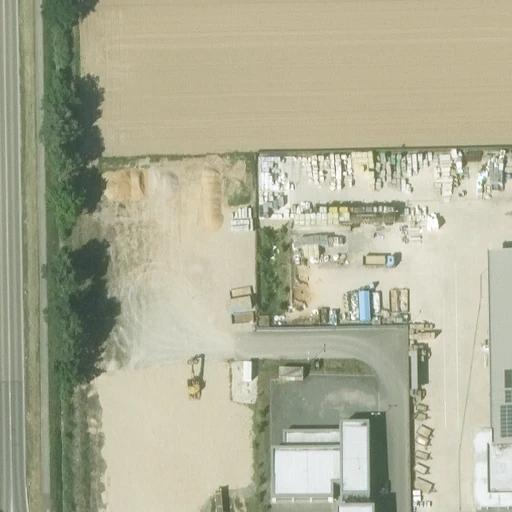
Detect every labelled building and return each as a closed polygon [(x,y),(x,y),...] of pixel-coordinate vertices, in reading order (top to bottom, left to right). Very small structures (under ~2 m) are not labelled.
[(511,255),(490,256),(494,446),(511,445),(511,255)] [(369,496),(368,420),(339,421),(339,427),(339,446),(339,482),(340,496),(369,496)] [(339,446),(339,427),(282,427),(282,446),(339,446)] [(511,498),(511,445),(494,446),(485,446),(486,499),(511,498)] [(282,446),(270,446),(271,496),(332,496),(332,482),(339,482),(339,446),(282,446)] [(369,506),(369,496),(340,496),(340,507),(369,506)]
